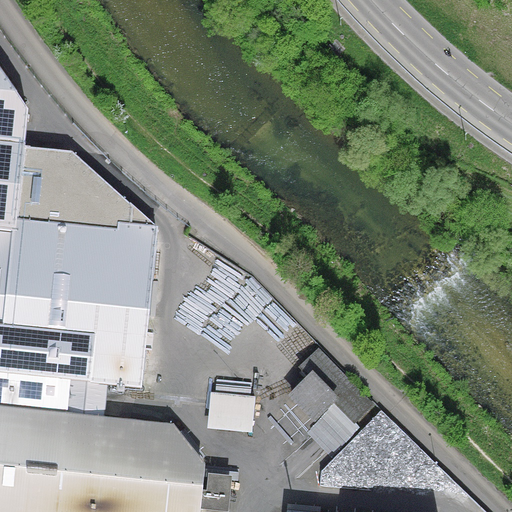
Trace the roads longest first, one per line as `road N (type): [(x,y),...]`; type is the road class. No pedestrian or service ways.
road 1 (unclassified): [(4,0),(52,70),(226,226),(502,511)]
road 2 (primary): [(370,0),(511,121)]
